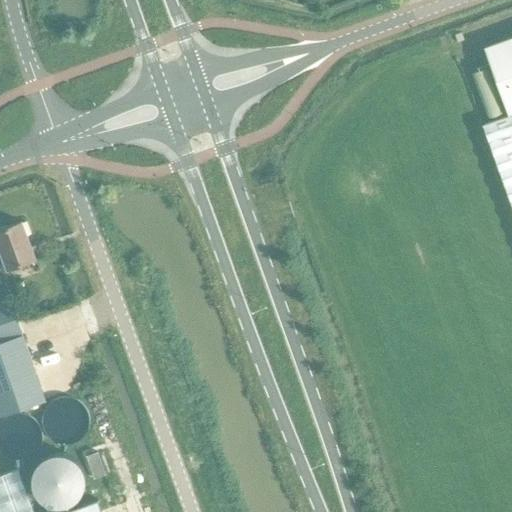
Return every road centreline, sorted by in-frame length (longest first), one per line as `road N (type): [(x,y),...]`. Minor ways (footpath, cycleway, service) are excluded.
road 1 (secondary): [(348,511),(208,106)]
road 2 (secondary): [(172,119),(322,511)]
road 3 (unclassified): [(190,511),(59,144)]
road 4 (unclassified): [(284,62),(461,0)]
road 5 (unclassified): [(10,0),(59,144)]
